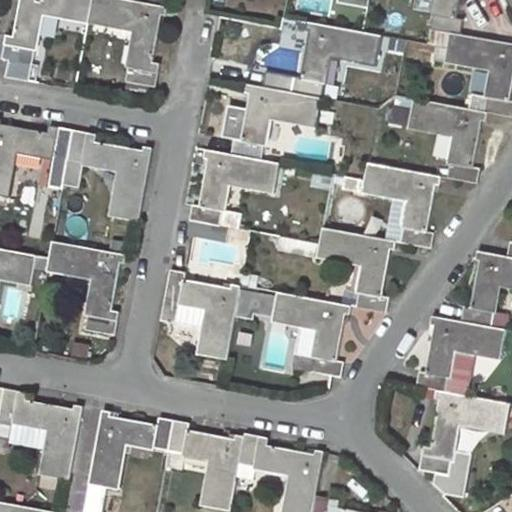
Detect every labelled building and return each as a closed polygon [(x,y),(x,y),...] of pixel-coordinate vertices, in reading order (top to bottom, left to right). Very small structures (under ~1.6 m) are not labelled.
[(8,36),(3,59),(11,61),(8,78),(31,82),(44,13),(90,22),(94,0),(22,0),(16,38),(8,36)] [(136,30),(127,82),(157,87),(162,63),(156,62),(164,16),(168,17),(170,8),(125,0),(94,0),(90,22),(136,30)] [(295,0),(295,13),(330,15),(331,0),(295,0)] [(465,20),(457,18),(460,0),(438,0),(430,45),(450,48),(452,33),(462,35),(465,20)] [(310,23),(308,31),(313,31),(304,78),(296,77),(293,93),(324,99),(333,55),(378,64),(384,36),(310,23)] [(450,48),(447,61),(493,69),(488,96),(474,95),(472,110),(489,112),(511,116),(511,100),(511,101),(511,100),(511,43),(462,35),(452,33),(450,48)] [(236,139),(233,155),(264,160),(272,116),(319,126),(324,99),(293,93),(249,85),(248,92),(253,93),(244,140),(236,139)] [(458,135),(449,178),(479,183),(482,169),(476,168),(484,121),(488,121),(489,112),(472,110),(416,99),(411,123),(413,126),(458,135)] [(0,120),(0,195),(9,197),(17,151),(54,158),(48,188),(64,190),(69,160),(74,131),(51,126),(50,133),(3,124),(3,121),(0,120)] [(122,171),(114,218),(141,222),(154,148),(145,146),(144,151),(97,142),(98,135),(74,131),(69,160),(122,171)] [(207,150),(205,158),(210,159),(201,205),(195,204),(192,220),(232,228),(241,229),(244,213),(224,210),(229,182),(278,191),(282,164),(264,160),(233,155),(207,150)] [(370,163),(365,191),(411,199),(404,243),(433,248),(436,233),(430,231),(438,185),(442,186),(444,177),(370,163)] [(333,189),(334,175),(314,174),(313,188),(333,189)] [(192,220),(188,236),(229,243),(232,228),(192,220)] [(391,298),(384,297),(392,249),(397,250),(399,241),(325,227),(320,255),(366,263),(358,307),(387,313),(391,298)] [(282,238),(280,251),(315,256),(317,242),(282,238)] [(120,311),(113,310),(122,263),(125,263),(128,254),(54,241),(50,270),(96,279),(86,330),(116,336),(120,311)] [(0,276),(34,283),(39,256),(0,248),(0,276)] [(465,307),(463,322),(493,328),(502,285),(511,286),(511,257),(508,256),(480,251),(478,261),(482,262),(473,308),(465,307)] [(172,269),(166,300),(162,320),(177,323),(177,322),(207,327),(202,355),(229,361),(237,317),(238,310),(242,289),(243,286),(234,284),(233,289),(187,281),(188,272),(172,269)] [(297,354),(295,370),(342,377),(345,362),(339,361),(347,315),(352,316),(354,306),(279,293),(278,297),(242,289),(238,310),(255,313),(255,314),(256,314),(275,318),(275,321),(302,325),(320,328),(314,357),(297,354)] [(238,310),(237,317),(255,321),(256,314),(255,314),(255,313),(238,310)] [(435,317),(433,325),(437,325),(428,372),(421,371),(418,385),(439,389),(449,391),(456,349),(503,358),(508,331),(493,328),(463,322),(435,317)] [(302,325),(297,354),(314,357),(320,328),(302,325)] [(0,416),(0,439),(12,441),(16,422),(17,422),(14,442),(48,448),(43,475),(71,480),(85,407),(77,405),(76,408),(28,399),(29,394),(5,389),(0,416)] [(426,446),(421,470),(451,474),(461,423),(507,431),(511,404),(511,402),(449,391),(439,389),(438,398),(443,399),(433,446),(426,446)] [(159,424),(111,416),(112,411),(105,410),(85,511),(103,511),(108,488),(118,490),(127,443),(170,451),(176,420),(160,417),(159,424)] [(170,451),(167,467),(184,470),(187,454),(213,459),(204,506),(232,511),(240,464),(245,436),(236,434),(235,438),(190,430),(191,423),(176,420),(170,451)] [(245,436),(240,464),(293,474),(286,511),(313,511),(317,496),(325,452),(317,450),(316,454),(268,445),(269,437),(245,432),(245,436)] [(362,511),(339,507),(340,501),(317,496),(313,511),(362,511)] [(58,511),(0,502),(0,511),(58,511)]
